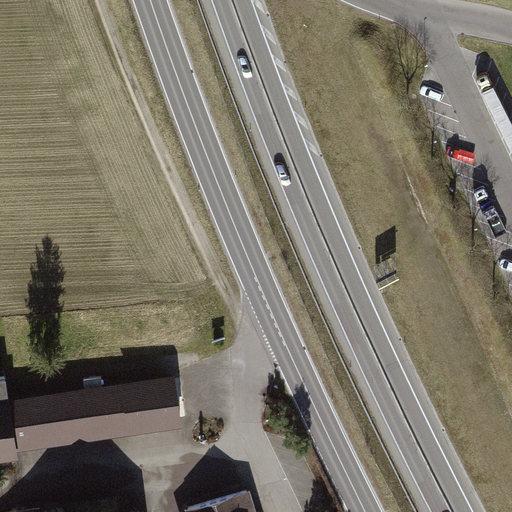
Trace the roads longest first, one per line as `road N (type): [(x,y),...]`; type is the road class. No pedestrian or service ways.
road 1 (trunk): [(464,511),(342,253),(243,0)]
road 2 (trunk): [(223,0),(323,259),(442,511)]
road 3 (track): [(102,0),(232,302),(284,342)]
road 4 (primary): [(284,342),(149,0)]
road 5 (residential): [(279,511),(248,440),(245,405),(254,375),(284,342)]
road 6 (primary): [(365,511),(284,342)]
